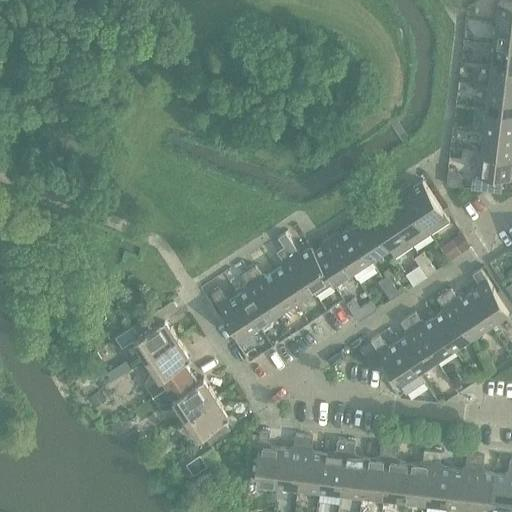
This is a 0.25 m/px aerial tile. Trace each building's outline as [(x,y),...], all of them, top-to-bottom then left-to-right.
[(511,0),(499,0),(497,22),(511,23),(511,0)] [(511,23),(497,22),(494,43),(511,45),(511,23)] [(511,45),(494,43),(492,64),(511,66),(511,45)] [(511,66),(492,64),(489,86),(511,88),(511,66)] [(511,88),(489,86),(487,107),(511,110),(511,88)] [(511,110),(487,107),(484,129),(511,131),(511,110)] [(511,131),(484,129),(482,150),(511,153),(511,131)] [(472,180),(471,188),(502,191),(504,175),(511,176),(511,153),(482,150),(479,173),(472,180)] [(410,184),(402,189),(430,230),(431,233),(450,220),(423,180),(414,186),(410,184)] [(395,198),(386,204),(412,242),(415,243),(429,234),(430,230),(402,189),(395,194),(395,198)] [(374,207),(366,212),(389,246),(394,254),(398,255),(411,246),(412,242),(386,204),(378,209),(374,207)] [(359,222),(350,227),(371,258),(389,246),(366,212),(359,217),(359,222)] [(338,231),(330,236),(353,270),(356,275),(360,276),(373,267),(374,263),(371,258),(350,227),(342,233),(338,231)] [(279,237),(285,246),(292,241),(287,232),(279,237)] [(463,232),(453,238),(461,251),(471,244),(463,232)] [(323,246),(315,251),(314,251),(331,277),(330,277),(334,283),(353,270),(330,236),(323,241),(323,246)] [(292,241),(285,246),(313,289),(330,277),(331,277),(314,251),(315,251),(312,245),(303,251),(299,251),(292,241)] [(283,264),(275,270),(295,301),(313,289),(285,246),(278,250),(284,260),(283,264)] [(415,257),(421,266),(430,260),(424,251),(415,257)] [(430,260),(421,266),(427,275),(436,269),(430,260)] [(256,265),(249,269),(277,312),(295,301),(275,270),(266,275),(263,274),(256,265)] [(479,287),(471,292),(491,323),(510,311),(481,268),(473,273),(480,283),(479,287)] [(247,288),(239,293),(259,324),(277,312),(249,269),(241,274),(248,284),(247,288)] [(379,281),(385,290),(394,284),(388,275),(379,281)] [(394,284),(385,290),(391,299),(400,293),(394,284)] [(452,287),(444,292),(473,335),(491,323),(471,292),(462,298),(458,297),(452,287)] [(259,324),(239,293),(230,299),(227,298),(220,288),(212,294),(240,337),(259,324)] [(443,310),(434,316),(455,347),(473,335),(444,292),(437,297),(444,307),(443,310)] [(372,299),(361,306),(367,316),(378,309),(372,299)] [(416,311),(408,315),(437,359),(455,347),(434,316),(426,321),(422,321),(416,311)] [(132,340),(145,359),(178,338),(165,318),(160,322),(153,312),(133,325),(139,335),(132,340)] [(407,334),(398,340),(419,370),(437,359),(408,315),(401,320),(407,330),(407,334)] [(419,370),(398,340),(390,345),(386,344),(379,334),(371,340),(400,383),(419,370)] [(178,338),(145,359),(153,371),(146,384),(153,395),(153,396),(192,371),(185,361),(191,357),(178,338)] [(192,371),(153,396),(154,397),(162,408),(176,406),(184,418),(217,396),(204,377),(198,381),(192,371)] [(217,396),(184,418),(197,438),(204,433),(210,443),(231,430),(224,420),(230,416),(217,396)] [(255,481),(277,483),(281,447),(271,446),(269,443),(270,431),(261,430),(255,481)] [(281,447),(277,483),(298,486),(304,435),(296,434),(294,446),(291,448),(281,447)] [(304,435),(298,486),(320,488),(324,452),(314,451),(312,448),(313,436),(304,435)] [(324,452),(320,488),(341,491),(347,440),(339,439),(337,451),(334,453),(324,452)] [(347,440),(341,491),(363,493),(367,457),(357,456),(355,453),(356,441),(347,440)] [(367,457),(363,493),(384,496),(390,445),(381,444),(380,456),(377,458),(367,457)] [(390,445),(384,496),(406,499),(410,462),(400,461),(397,458),(399,446),(390,445)] [(213,446),(200,455),(207,465),(208,467),(221,458),(213,446)] [(410,462),(406,499),(427,501),(433,449),(424,448),(423,461),(420,463),(410,462)] [(433,449),(427,501),(449,504),(453,467),(443,466),(440,463),(442,450),(433,449)] [(453,467),(449,504),(470,506),(476,454),(467,453),(466,466),(463,468),(453,467)] [(476,454),(470,506),(491,509),(496,472),(486,471),(483,468),(485,455),(476,454)] [(496,472),(491,509),(511,511),(511,458),(510,458),(509,471),(506,473),(496,472)]
